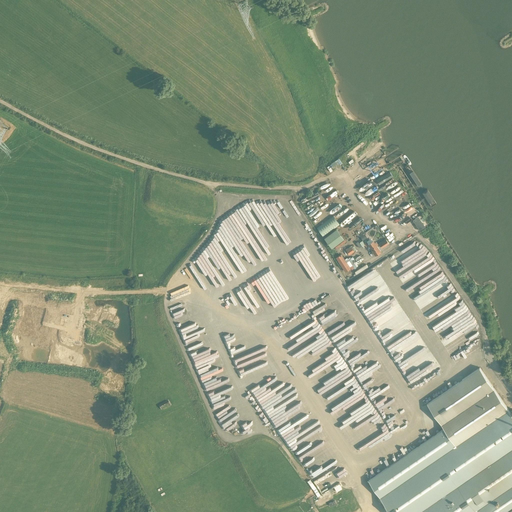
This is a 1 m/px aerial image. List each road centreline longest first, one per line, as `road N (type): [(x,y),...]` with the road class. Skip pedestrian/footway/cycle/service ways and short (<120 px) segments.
road 1 (unclassified): [(328,177),(296,188),(172,174),(76,140),(0,101)]
road 2 (unclassified): [(511,390),(490,358),(481,322),(416,234)]
